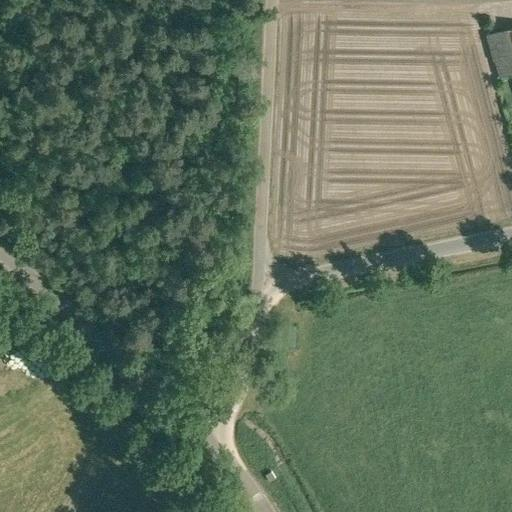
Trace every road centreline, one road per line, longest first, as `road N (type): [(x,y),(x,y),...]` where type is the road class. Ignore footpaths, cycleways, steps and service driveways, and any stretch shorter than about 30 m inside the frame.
road 1 (unclassified): [(256,286),(273,0)]
road 2 (unclassified): [(210,448),(0,254)]
road 3 (unclassified): [(256,286),(511,235)]
road 4 (unclassified): [(210,448),(244,390),(256,286)]
